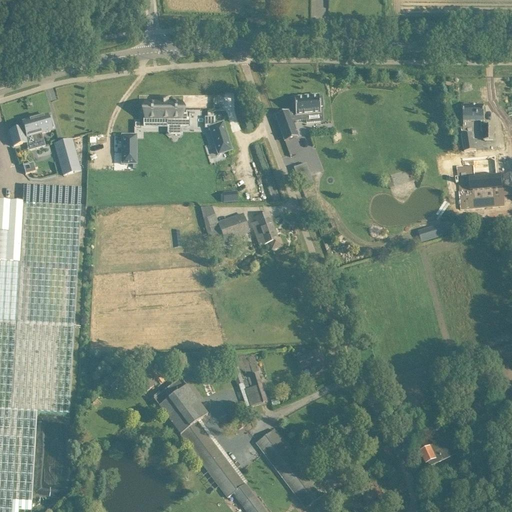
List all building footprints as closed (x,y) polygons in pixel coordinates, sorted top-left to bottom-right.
[(320,114),(320,107),(322,107),(321,98),(319,98),(319,96),(294,98),(295,114),(289,114),(292,122),(307,120),(307,123),(322,122),(321,114),(320,114)] [(158,103),(158,126),(166,126),(187,126),(187,114),(181,114),(181,103),(167,103),(166,103),(166,101),(160,101),(160,103),(158,103)] [(143,119),(143,126),(158,126),(158,103),(145,103),(145,119),(143,119)] [(494,141),(494,136),(494,126),(484,126),(484,106),(463,106),(463,117),(468,117),(468,121),(481,121),(481,132),(483,132),(483,141),(494,141)] [(288,111),(275,116),(285,142),(298,137),(292,122),(289,114),(288,111)] [(24,128),(9,132),(14,148),(26,144),(26,143),(42,139),(43,138),(42,135),(53,132),(52,128),(54,127),(52,121),(49,122),(47,116),(22,123),(24,128)] [(205,118),(205,129),(210,129),(218,155),(231,151),(222,124),(215,126),(215,118),(205,118)] [(122,136),(122,165),(136,165),(136,136),(122,136)] [(55,145),(63,176),(81,171),(72,140),(55,145)] [(475,140),(463,142),(464,152),(476,150),(475,140)] [(475,177),(471,178),(472,191),(502,188),(501,175),(497,175),(495,156),(473,158),(475,177)] [(313,184),(309,176),(297,181),(300,189),(313,184)] [(237,193),(223,194),(224,203),(237,202),(237,193)] [(0,511),(18,511),(31,511),(37,412),(69,414),(81,205),(0,200),(0,511)] [(312,207),(309,208),(316,226),(319,225),(326,222),(320,205),(312,207)] [(269,243),(272,250),(282,246),(280,239),(278,239),(270,218),(268,214),(255,218),(257,224),(252,225),(259,246),(269,243)] [(224,242),(250,233),(243,215),(218,224),(215,215),(206,219),(210,229),(205,230),(208,237),(212,235),(216,245),(224,242)] [(446,223),(417,232),(420,242),(449,234),(446,223)] [(314,375),(318,374),(327,370),(319,351),(298,361),(301,369),(310,366),(314,375)] [(253,387),(244,390),(250,408),(255,406),(259,405),(267,403),(264,393),(258,374),(250,376),(250,377),(253,387)] [(180,379),(153,400),(180,436),(220,490),(227,499),(233,494),(246,511),(265,511),(245,485),(221,453),(197,423),(200,421),(208,415),(180,379)] [(442,419),(452,415),(445,395),(434,398),(442,419)] [(255,444),(305,510),(315,502),(322,510),(330,504),(324,496),(322,497),(312,485),(315,483),(274,430),(255,444)] [(430,467),(439,462),(457,454),(451,443),(442,448),(439,442),(422,451),(425,456),(423,457),(426,463),(428,462),(430,467)] [(333,450),(326,454),(331,462),(338,458),(333,450)] [(360,490),(363,498),(367,507),(382,500),(375,483),(360,490)]
